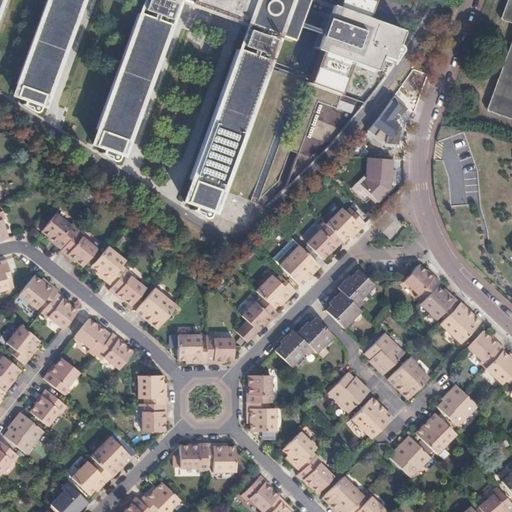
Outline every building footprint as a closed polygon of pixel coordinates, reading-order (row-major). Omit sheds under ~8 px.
[(84,0),(49,0),(19,84),(22,85),(18,97),(44,106),(49,94),(51,95),(84,0)] [(176,3),(167,0),(147,0),(144,8),(171,18),(176,3)] [(306,0),(181,0),(292,39),(306,0)] [(339,0),(338,4),(331,2),(314,48),(321,50),(311,80),(341,92),(353,62),(366,67),(372,51),(383,55),(391,48),(392,47),(392,44),(393,43),(392,41),(397,25),(369,14),(374,0),(339,0)] [(511,0),(508,0),(502,18),(511,21),(511,41),(488,109),(511,117),(511,0)] [(171,24),(139,13),(99,129),(101,129),(95,145),(122,154),(128,139),(130,139),(171,24)] [(273,38),(247,29),(242,43),(268,53),(273,38)] [(268,60),(238,48),(191,179),(194,180),(186,200),(213,210),(220,190),(222,190),(268,60)] [(398,123),(392,120),(400,106),(388,99),(371,131),(389,140),(398,123)] [(390,196),(392,159),(366,157),(366,173),(356,172),(355,194),(390,196)] [(354,235),(365,224),(352,211),(348,216),(344,212),(341,209),(325,225),(342,241),(343,242),(348,236),(351,233),(354,235)] [(77,229),(79,227),(72,222),(69,225),(55,213),(41,231),(49,237),(56,243),(55,245),(61,250),(77,229)] [(342,241),(325,225),(322,222),(316,228),(319,230),(306,244),(322,260),(326,255),(329,253),(335,246),(336,248),(342,241)] [(83,233),(77,229),(61,250),(60,251),(66,256),(68,254),(75,260),(81,265),(95,248),(81,236),(83,233)] [(56,243),(49,237),(47,239),(55,245),(56,243)] [(272,259),(278,266),(298,246),(291,239),(289,242),(286,245),(272,259)] [(307,275),(317,264),(298,246),(278,266),(299,286),(307,278),(308,277),(307,275)] [(111,287),(121,273),(117,270),(120,265),(124,261),(106,247),(90,267),(96,272),(100,275),(98,277),(102,280),(111,287)] [(0,289),(6,288),(5,283),(3,278),(9,276),(5,260),(0,261),(0,289)] [(319,266),(317,264),(307,275),(308,277),(319,266)] [(436,285),(439,281),(434,276),(432,278),(425,272),(418,265),(403,281),(417,294),(415,297),(420,302),(436,285)] [(350,277),(357,270),(354,267),(347,274),(349,276),(350,277)] [(132,304),(144,288),(129,276),(131,273),(125,269),(121,273),(111,287),(108,291),(114,296),(117,293),(124,298),(132,304)] [(374,285),(370,282),(357,270),(350,277),(349,276),(341,283),(337,288),(340,291),(357,307),(362,302),(360,299),(374,285)] [(34,275),(18,294),(36,308),(39,304),(42,300),(47,303),(56,293),(58,290),(48,283),(44,280),(43,281),(40,279),(34,275)] [(271,275),(255,292),(258,295),(273,309),(278,304),(282,300),(284,302),(287,300),(295,291),(282,278),(278,282),(274,279),(271,275)] [(441,291),(436,285),(420,302),(419,304),(436,320),(440,316),(443,312),(447,316),(459,302),(448,292),(445,294),(442,291),(441,291)] [(334,298),(340,291),(337,288),(331,294),(334,298)] [(158,327),(175,306),(153,289),(134,311),(145,320),(147,317),(158,327)] [(360,311),(357,307),(340,291),(334,298),(329,303),(328,303),(330,305),(325,310),(343,328),(360,311)] [(44,308),(39,314),(45,319),(47,316),(63,328),(77,310),(69,304),(68,306),(61,300),(63,298),(56,293),(47,303),(44,308)] [(118,299),(121,301),(124,298),(117,293),(114,296),(118,299)] [(254,304),(241,317),(246,322),(256,332),(261,327),(264,324),(270,318),(272,320),(278,313),(275,311),(273,309),(258,295),(251,301),(254,304)] [(469,312),(459,302),(447,316),(443,319),(439,324),(460,343),(478,324),(467,314),(469,312)] [(478,324),(480,322),(469,312),(467,314),(478,324)] [(156,329),(158,327),(147,317),(145,320),(148,322),(156,329)] [(333,336),(316,319),(315,318),(309,323),(308,322),(302,328),(296,334),(312,350),(315,353),(333,336)] [(95,326),(88,319),(72,338),(89,353),(93,349),(96,352),(111,335),(104,329),(101,327),(99,329),(97,327),(95,326)] [(246,343),(256,332),(246,322),(235,333),(246,343)] [(296,334),(302,328),(298,324),(292,330),(296,334)] [(9,347),(6,350),(23,365),(27,359),(36,348),(33,346),(38,340),(25,330),(20,325),(5,343),(9,347)] [(312,350),(296,334),(292,330),(283,339),(280,343),(281,344),(274,351),(290,367),(303,353),(306,356),(312,350)] [(490,338),(482,331),(467,347),(481,360),(479,363),(485,369),(485,368),(502,350),(504,348),(498,343),(497,344),(490,338)] [(382,375),(403,353),(383,333),(363,353),(369,359),(373,363),(372,364),(376,368),(382,375)] [(112,334),(111,335),(96,352),(93,356),(99,361),(101,358),(117,370),(131,353),(123,346),(116,341),(118,339),(112,334)] [(199,345),(199,340),(199,335),(177,335),(177,355),(177,360),(184,360),(189,360),(189,364),(195,364),(205,364),(205,345),(199,345)] [(212,335),(205,335),(205,340),(205,345),(205,364),(209,364),(213,364),(213,361),(223,361),(232,361),(233,347),(233,338),(212,339),(212,335)] [(508,356),(502,350),(485,368),(502,384),(505,380),(509,377),(511,379),(511,357),(511,359),(508,356)] [(0,389),(3,392),(9,385),(14,379),(12,377),(18,370),(0,356),(0,389)] [(77,372),(61,358),(54,367),(52,366),(46,372),(42,378),(63,395),(68,389),(65,387),(77,372)] [(409,397),(427,378),(407,359),(387,380),(392,384),(396,389),(398,387),(409,397)] [(327,393),(347,413),(368,391),(361,383),(358,381),(357,382),(353,379),(347,373),(327,393)] [(162,375),(157,375),(137,375),(136,398),(142,398),(147,398),(146,404),(166,404),(166,396),(166,388),(162,388),(162,383),(162,375)] [(269,375),(259,375),(247,376),(247,386),(247,394),(246,394),(246,403),(263,403),(269,403),(273,402),(273,395),(270,395),(269,375)] [(463,392),(455,384),(447,393),(445,395),(447,396),(443,400),(437,407),(457,427),(477,406),(463,392)] [(407,399),(409,397),(398,387),(396,389),(399,392),(407,399)] [(65,406),(44,389),(36,399),(33,402),(35,404),(29,411),(46,425),(58,411),(60,412),(65,406)] [(379,410),(382,408),(379,405),(371,398),(369,400),(379,410)] [(350,419),(370,439),(391,417),(385,412),(382,408),(379,410),(369,400),(350,419)] [(249,431),(253,431),(274,431),(274,409),(269,408),(263,408),(263,403),(246,403),(246,415),(246,419),(249,419),(249,424),(249,431)] [(141,404),(139,404),(139,412),(142,412),(142,431),(160,431),(164,431),(164,426),(164,421),(164,411),(166,411),(166,404),(146,404),(141,404)] [(42,431),(19,412),(12,421),(6,428),(8,429),(2,436),(24,454),(42,431)] [(435,454),(455,434),(434,413),(426,421),(425,423),(426,425),(416,435),(435,454)] [(425,423),(422,425),(415,434),(416,435),(426,425),(425,423)] [(291,464),(299,472),(312,459),(308,455),(311,452),(315,448),(299,432),(281,449),(286,455),(290,458),(288,461),(291,464)] [(410,478),(430,458),(408,436),(400,444),(398,447),(399,448),(395,452),(390,458),(410,478)] [(109,437),(89,457),(93,461),(110,478),(120,468),(130,457),(109,437)] [(17,455),(0,441),(0,472),(10,460),(12,461),(17,455)] [(179,446),(179,449),(179,468),(198,468),(198,471),(206,471),(206,468),(206,462),(206,443),(198,444),(198,445),(189,445),(181,446),(179,446)] [(212,462),(212,467),(212,471),(235,471),(235,450),(235,451),(234,447),(231,447),(227,447),(222,446),(222,443),(206,443),(206,462),(212,462)] [(310,486),(317,493),(333,477),(319,463),(321,461),(315,456),(312,459),(299,472),(296,475),(301,481),(302,482),(304,480),(310,486)] [(110,478),(93,461),(89,465),(86,461),(70,477),(88,495),(93,490),(96,492),(99,489),(110,478)] [(511,472),(501,482),(511,495),(511,472)] [(263,479),(259,476),(240,495),(246,501),(249,499),(262,511),(266,508),(278,496),(271,488),(264,482),(265,481),(263,479)] [(359,500),(362,496),(342,477),(323,496),(333,506),(332,508),(334,511),(335,511),(346,511),(359,500)] [(166,511),(179,500),(161,482),(156,488),(152,491),(150,489),(144,495),(138,500),(150,511),(151,511),(155,508),(158,511),(166,511)] [(86,502),(66,483),(61,489),(63,491),(50,504),(58,511),(76,511),(77,511),(86,502)] [(481,511),(507,511),(509,511),(511,510),(511,505),(497,487),(490,492),(492,495),(478,507),(481,511)] [(290,511),(287,509),(289,507),(283,501),(278,496),(266,508),(269,511),(290,511)] [(333,506),(323,496),(321,498),(329,505),(332,508),(333,506)] [(150,511),(138,500),(135,497),(129,503),(131,504),(129,506),(122,511),(150,511)] [(385,511),(370,497),(366,500),(362,504),(359,500),(346,511),(385,511)]
